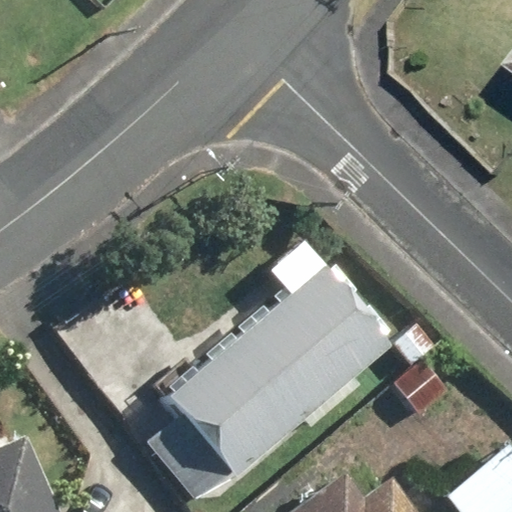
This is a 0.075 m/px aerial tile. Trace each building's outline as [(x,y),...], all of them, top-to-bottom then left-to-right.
[(317,267),(157,400),(223,478),(383,345),(317,267)] [(421,319),(392,339),(409,362),(386,378),(412,414),(463,378),(421,319)] [(511,511),(511,454),(503,443),(439,492),(454,511),(511,511)] [(38,511),(7,452),(0,455),(0,511),(38,511)] [(403,511),(358,452),(276,511),(403,511)]
